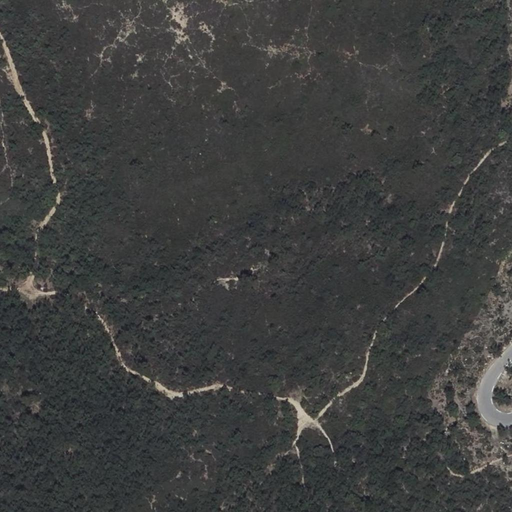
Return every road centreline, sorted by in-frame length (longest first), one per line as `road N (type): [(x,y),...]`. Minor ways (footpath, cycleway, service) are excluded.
road 1 (track): [(303,419),(345,394),(384,318),(432,267),(459,190),(491,142),(511,127)]
road 2 (track): [(29,289),(76,294),(98,314),(122,366),(169,393),(245,381),(292,402),(303,419)]
road 3 (track): [(29,289),(39,223),(59,181),(0,36)]
